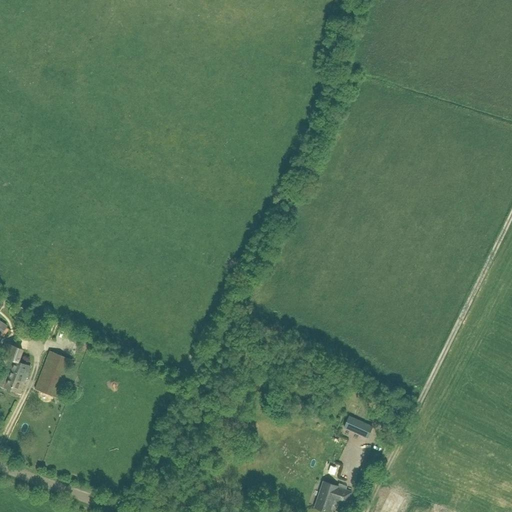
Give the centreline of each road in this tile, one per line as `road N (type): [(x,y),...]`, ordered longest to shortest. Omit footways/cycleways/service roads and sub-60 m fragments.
road 1 (track): [(511,213),(365,511)]
road 2 (tertiary): [(120,511),(0,466)]
